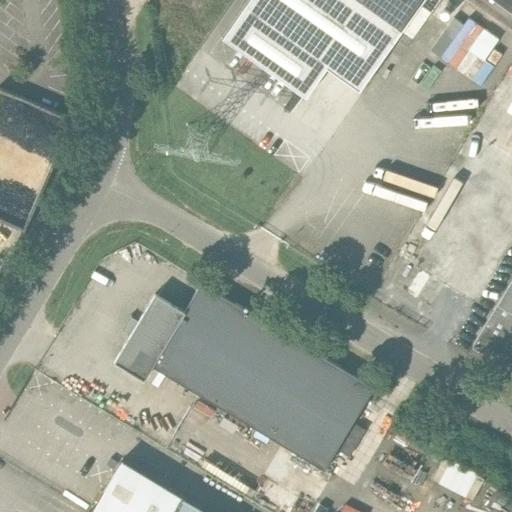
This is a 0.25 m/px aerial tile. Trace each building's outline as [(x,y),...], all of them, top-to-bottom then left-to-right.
[(511,0),(494,0),(511,12),(511,0)] [(450,57),(458,45),(467,52),(484,29),(459,11),(434,46),(450,57)] [(409,273),(451,298),(511,196),(511,31),(501,24),(434,136),(367,247),(409,273)] [(511,281),(473,346),(511,369),(511,281)] [(375,387),(202,283),(184,312),(155,294),(115,361),(144,379),(152,366),(227,412),(220,424),(233,432),(241,420),(325,471),(375,387)] [(207,511),(122,460),(91,511),(207,511)]
